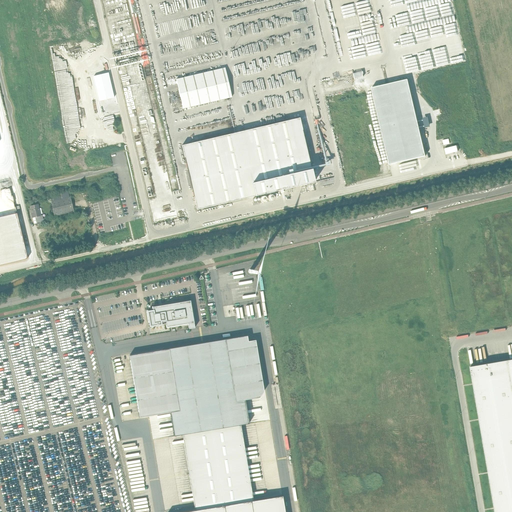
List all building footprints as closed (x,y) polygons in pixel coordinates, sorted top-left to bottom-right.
[(176,79),(183,109),(233,97),(226,68),(176,79)] [(95,75),(101,100),(116,96),(110,72),(95,75)] [(408,79),(371,88),(389,165),(425,156),(408,79)] [(330,97),(348,174),(358,172),(340,95),(330,97)] [(314,182),(299,118),(182,145),(197,209),(314,182)] [(456,145),(444,148),(446,154),(458,152),(456,145)] [(74,212),(71,198),(51,203),(54,217),(74,212)] [(37,205),(35,205),(30,206),(32,213),(31,213),(32,218),(35,217),(37,224),(44,223),(42,216),(40,216),(37,205)] [(251,278),(253,276),(254,275),(255,273),(254,271),(254,269),(252,268),(251,267),(248,267),(246,267),(245,269),(244,271),(243,273),(244,275),(246,277),(248,278),(251,278)] [(154,307),(152,307),(153,310),(147,311),(149,319),(148,320),(148,322),(149,322),(150,326),(162,324),(161,323),(166,322),(167,327),(169,327),(188,324),(189,329),(195,328),(190,301),(154,307)] [(265,391),(256,340),(249,342),(248,336),(226,339),(236,401),(245,400),(260,397),(265,391)] [(174,436),(185,434),(238,425),(249,423),(245,400),(236,401),(226,339),(169,349),(179,411),(170,412),(174,436)] [(169,349),(130,355),(140,417),(170,412),(179,411),(169,349)] [(511,511),(511,359),(470,367),(494,511),(511,511)] [(197,510),(225,505),(251,501),(238,425),(185,434),(197,510)] [(285,511),(282,496),(251,501),(252,511),(285,511)] [(252,511),(251,501),(225,505),(225,511),(252,511)]
